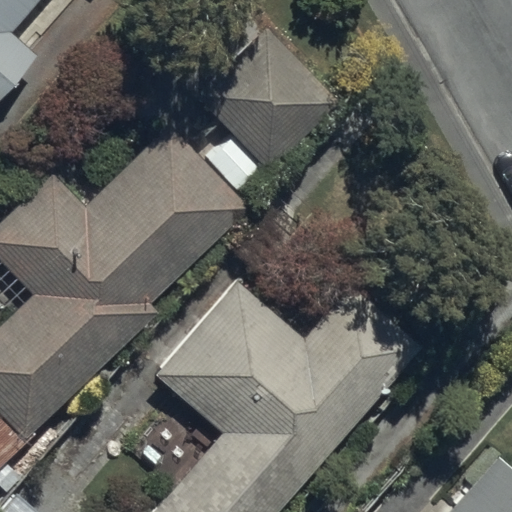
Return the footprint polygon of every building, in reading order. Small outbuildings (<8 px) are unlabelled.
[(0,0),(0,64),(24,38),(0,16),(14,0),(0,0)] [(226,125),(199,150),(159,107),(72,189),(41,156),(0,194),(0,253),(22,276),(0,296),(0,481),(15,468),(0,451),(0,443),(26,419),(21,413),(145,295),(137,288),(239,191),(234,186),(333,93),(258,13),(185,82),(226,125)] [(228,265),(144,358),(212,418),(128,511),(249,511),(409,333),(339,270),(292,322),(228,265)] [(511,511),(511,463),(486,442),(426,511),(511,511)] [(47,511),(8,478),(0,487),(0,511),(47,511)]
